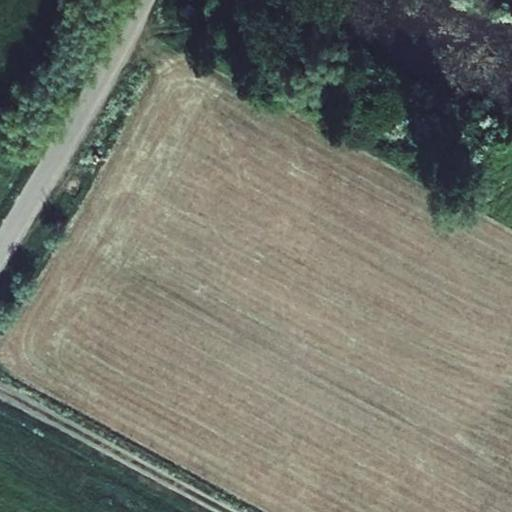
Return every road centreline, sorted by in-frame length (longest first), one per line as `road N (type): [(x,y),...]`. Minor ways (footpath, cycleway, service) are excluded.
road 1 (residential): [(0,247),(140,0)]
road 2 (track): [(0,393),(225,511)]
